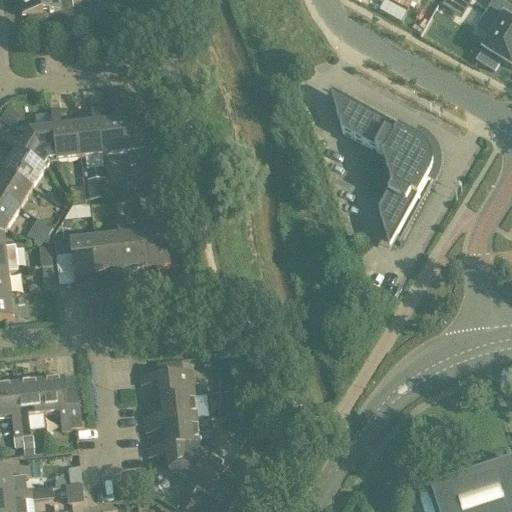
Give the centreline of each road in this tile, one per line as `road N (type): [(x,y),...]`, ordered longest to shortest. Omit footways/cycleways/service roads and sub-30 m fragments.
road 1 (unclassified): [(324,0),(351,34),(511,122)]
road 2 (residential): [(110,466),(98,350),(84,335),(0,342)]
road 3 (tertiary): [(486,336),(411,365),(371,405),(361,432)]
road 4 (tertiary): [(486,336),(476,246),(511,182)]
road 5 (tertiary): [(361,432),(434,381),(491,359)]
road 6 (residential): [(3,90),(136,75)]
